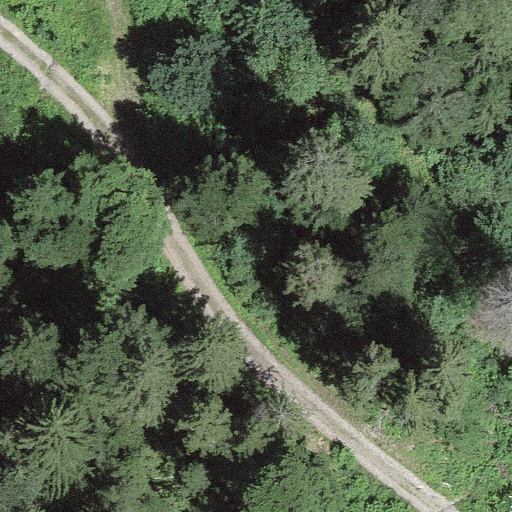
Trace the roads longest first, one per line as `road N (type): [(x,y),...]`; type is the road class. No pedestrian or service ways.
road 1 (track): [(0,36),(124,154),(186,271),(240,344),(437,511)]
road 2 (track): [(124,154),(102,0)]
